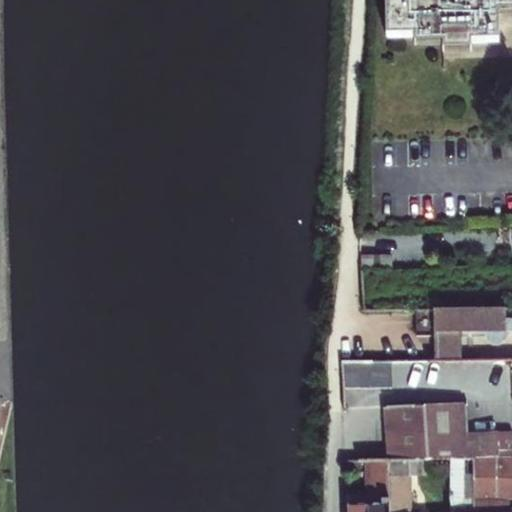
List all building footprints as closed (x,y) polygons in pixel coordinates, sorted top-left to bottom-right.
[(386,0),(388,37),(417,37),(417,45),(442,45),(443,53),(473,52),(472,43),(500,42),(499,14),(511,13),(511,0),(469,0),(470,2),(461,3),(461,0),(386,0)] [(363,254),(364,270),(395,269),(394,253),(363,254)] [(511,306),(433,309),(434,331),(461,331),(511,329),(511,306)] [(461,358),(461,331),(434,331),(435,359),(461,358)] [(393,359),(344,360),(345,387),(393,386),(393,359)] [(511,511),(511,455),(496,456),(495,432),(468,433),(468,405),(428,406),(429,459),(430,459),(451,458),(475,457),(475,467),(476,511),(511,511)] [(428,406),(385,408),(387,461),(391,461),(410,460),(429,459),(428,406)] [(451,458),(452,468),(475,467),(475,457),(451,458)] [(430,459),(431,472),(452,472),(452,468),(451,458),(430,459)] [(410,460),(411,469),(423,468),(423,485),(428,485),(428,490),(432,490),(431,472),(430,459),(429,459),(410,460)] [(392,478),(392,511),(412,511),(411,477),(411,469),(410,460),(391,461),(392,478)] [(392,511),(392,478),(391,461),(387,461),(369,462),(371,500),(363,501),(363,508),(349,509),(349,511),(392,511)] [(463,511),(462,500),(461,500),(460,483),(452,483),(453,511),(463,511)]
